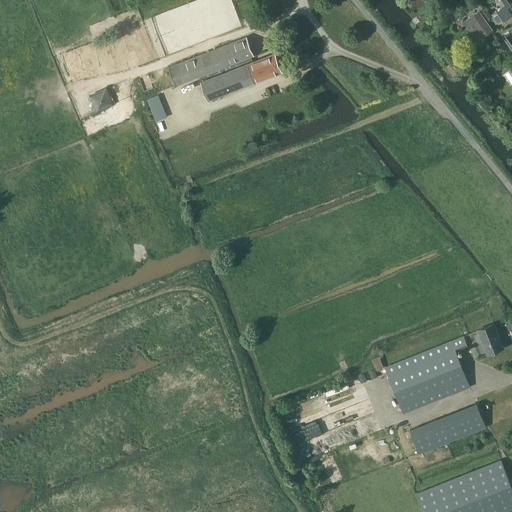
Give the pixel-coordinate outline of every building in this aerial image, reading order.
[(499,22),(511,13),(508,8),(511,6),(507,0),(498,0),(502,6),(493,13),(499,22)] [(482,36),(493,28),(488,21),(491,19),(483,8),(466,20),(474,32),(478,29),(482,36)] [(457,10),(450,15),(454,22),(462,17),(457,10)] [(198,57),(170,68),(177,85),(204,74),(208,72),(208,73),(251,56),(253,55),(246,37),(201,54),(202,55),(198,57)] [(253,61),(202,81),(209,100),(282,72),(275,53),(253,61)] [(511,67),(502,74),(511,88),(511,87),(511,67)] [(88,92),(96,111),(115,103),(107,84),(88,92)] [(487,354),(504,348),(494,323),(477,330),(487,354)] [(404,413),(471,386),(457,351),(468,346),(464,335),(385,366),(404,413)] [(379,365),(383,364),(380,355),(372,358),(376,370),(380,368),(379,365)] [(369,371),(371,377),(377,375),(375,369),(369,371)] [(358,375),(361,381),(367,379),(364,373),(358,375)] [(419,453),(487,427),(477,403),(410,429),(419,453)] [(424,511),(504,511),(511,509),(511,486),(501,459),(417,493),(424,511)]
